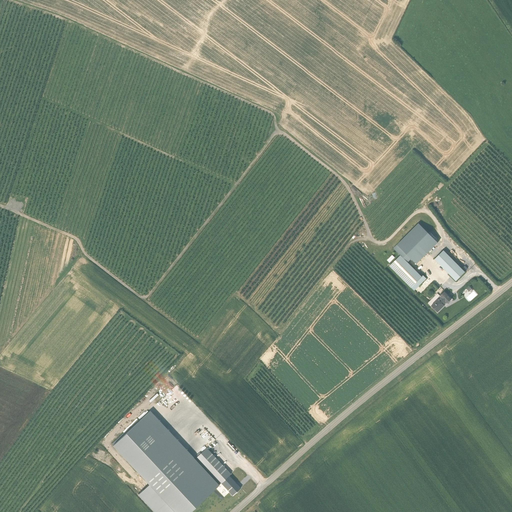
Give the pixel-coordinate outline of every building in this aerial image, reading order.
[(400,255),(389,266),(414,291),(426,279),(423,275),(422,277),(407,263),(411,259),(416,264),(437,243),(418,224),(393,249),(400,255)] [(443,251),(434,260),(456,281),(465,272),(443,251)] [(469,291),(468,289),(463,292),(469,301),(478,295),(473,288),(469,291)] [(438,299),(431,306),(437,313),(444,306),(444,305),(446,303),(447,304),(451,299),(444,292),(439,296),(441,298),(439,300),(438,299)] [(150,411),(112,446),(173,511),(190,511),(221,483),(232,496),(240,488),(228,476),(230,474),(206,448),(194,459),(150,411)]
